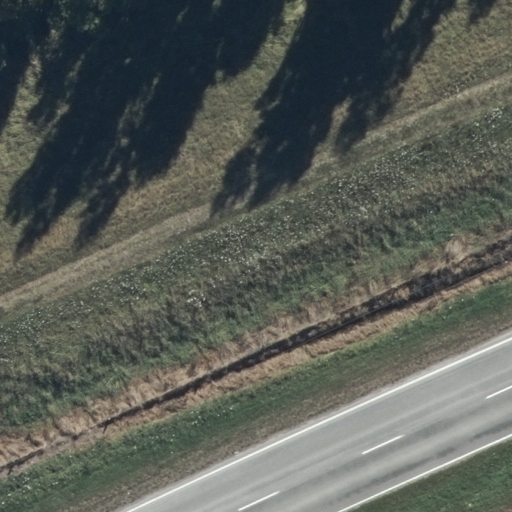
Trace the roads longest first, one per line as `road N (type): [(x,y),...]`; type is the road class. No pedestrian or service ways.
road 1 (track): [(0,322),(511,97)]
road 2 (unclassified): [(511,379),(218,511)]
